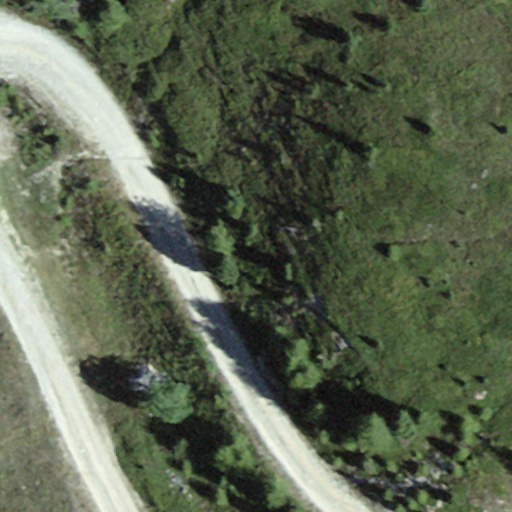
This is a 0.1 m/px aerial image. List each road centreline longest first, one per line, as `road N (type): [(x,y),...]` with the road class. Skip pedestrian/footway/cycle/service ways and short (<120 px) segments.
road 1 (track): [(346,511),(272,417),(62,68),(0,38)]
road 2 (track): [(0,277),(71,392),(129,511)]
